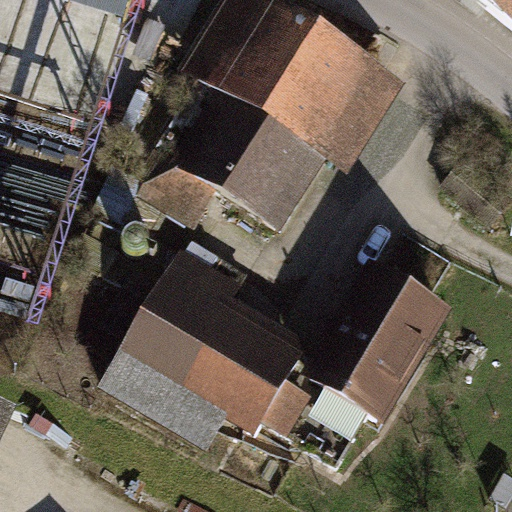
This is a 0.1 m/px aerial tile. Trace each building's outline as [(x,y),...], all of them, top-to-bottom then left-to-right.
[(511,0),(476,0),(511,27),(511,0)] [(205,85),(160,155),(166,159),(144,189),(194,220),(213,188),(277,229),(373,79),(267,10),(215,91),(205,85)] [(510,204),(464,164),(443,188),(489,228),(510,204)] [(235,294),(182,263),(108,391),(206,446),(223,417),(257,437),(263,426),(338,469),(372,410),(384,417),(444,312),(376,273),(319,372),(222,317),(235,294)] [(0,405),(0,434),(11,410),(0,405)]
